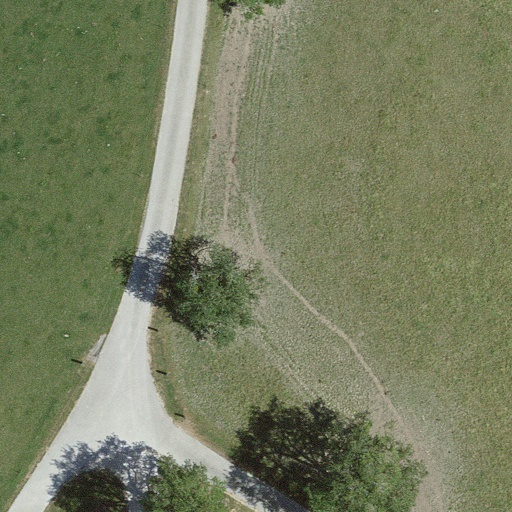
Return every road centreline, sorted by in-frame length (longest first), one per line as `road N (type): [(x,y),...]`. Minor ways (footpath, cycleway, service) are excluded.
road 1 (residential): [(188,0),(145,257),(100,389),(22,511)]
road 2 (track): [(100,389),(293,511)]
